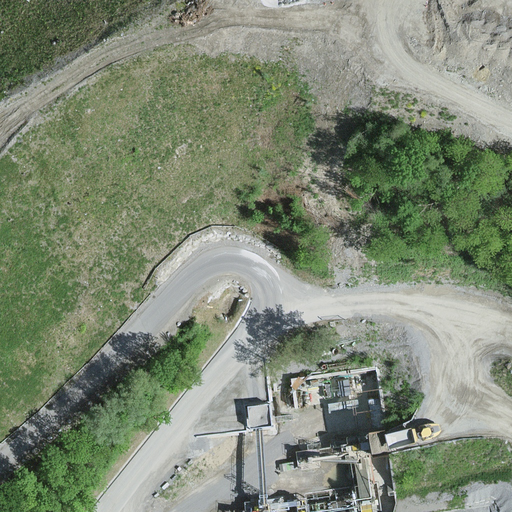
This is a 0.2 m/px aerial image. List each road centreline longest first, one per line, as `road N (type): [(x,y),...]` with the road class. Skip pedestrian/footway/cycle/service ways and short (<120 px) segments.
road 1 (track): [(268,305),(257,274),(219,259),(178,267),(0,450)]
road 2 (track): [(110,511),(268,305)]
road 3 (track): [(170,437),(334,404)]
road 4 (track): [(416,307),(268,305)]
road 5 (track): [(442,313),(467,388),(511,426)]
